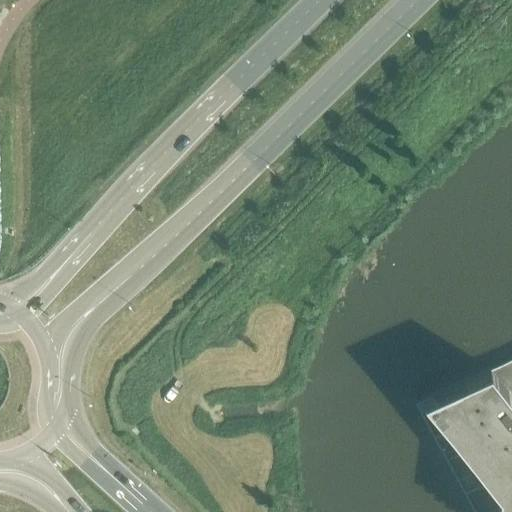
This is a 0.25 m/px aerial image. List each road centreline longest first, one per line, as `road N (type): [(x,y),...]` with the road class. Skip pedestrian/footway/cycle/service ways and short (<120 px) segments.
road 1 (secondary): [(135,271),(414,0)]
road 2 (secondary): [(329,0),(61,265)]
road 3 (secondary): [(65,414),(78,340),(135,271)]
road 4 (secondary): [(153,511),(65,414)]
road 5 (secondary): [(46,352),(79,308),(135,271)]
